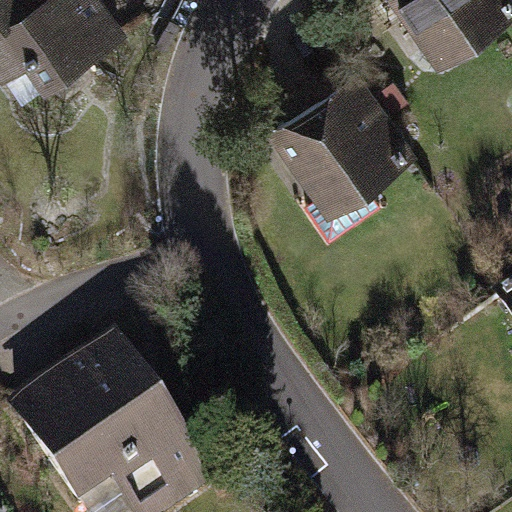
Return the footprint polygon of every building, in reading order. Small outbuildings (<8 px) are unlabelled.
[(100,0),(27,0),(0,19),(0,58),(7,69),(31,52),(49,79),(121,30),(100,0)] [(0,0),(0,19),(27,0),(0,0)] [(511,0),(402,0),(432,43),(465,21),(474,34),(511,7),(511,0)] [(356,73),(278,126),(323,192),(306,204),(330,238),(380,204),(365,182),(410,151),(356,73)] [(511,286),(499,296),(511,314),(511,286)] [(114,345),(17,411),(81,503),(113,481),(135,511),(156,511),(206,478),(114,345)]
